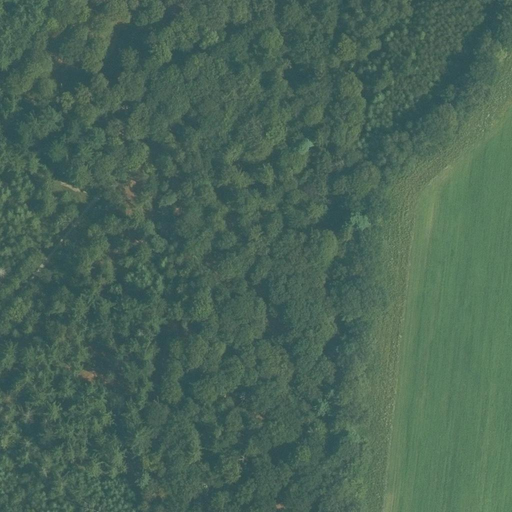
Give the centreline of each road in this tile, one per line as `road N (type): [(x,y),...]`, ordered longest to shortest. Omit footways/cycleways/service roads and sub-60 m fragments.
road 1 (unknown): [(496,0),(472,50),(379,146),(356,195),(293,246)]
road 2 (unknown): [(293,246),(191,329),(169,511)]
road 3 (unknown): [(231,0),(221,43),(228,89),(218,126),(223,212),(293,246)]
road 4 (track): [(100,190),(196,85),(205,0)]
road 5 (track): [(0,321),(100,190)]
